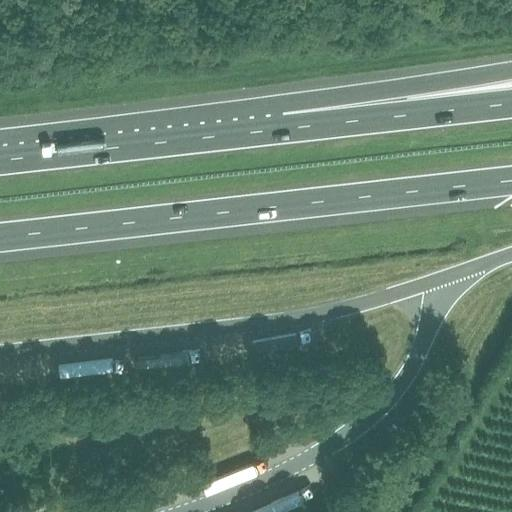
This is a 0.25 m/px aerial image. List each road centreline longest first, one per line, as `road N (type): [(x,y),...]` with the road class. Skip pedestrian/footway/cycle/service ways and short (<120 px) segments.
road 1 (motorway): [(0,237),(511,181)]
road 2 (motorway): [(286,128),(0,160)]
road 3 (motorway): [(511,76),(286,128)]
road 4 (motorway): [(511,102),(286,128)]
